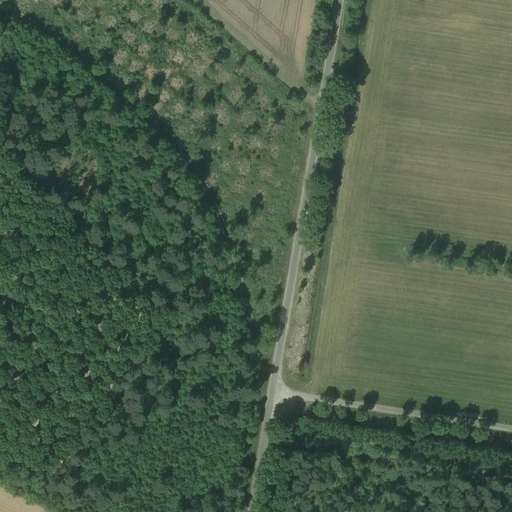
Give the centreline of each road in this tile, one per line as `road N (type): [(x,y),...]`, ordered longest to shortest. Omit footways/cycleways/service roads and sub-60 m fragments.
road 1 (unclassified): [(272,393),(337,0)]
road 2 (unclassified): [(511,431),(272,393)]
road 3 (unclassified): [(252,511),(272,393)]
